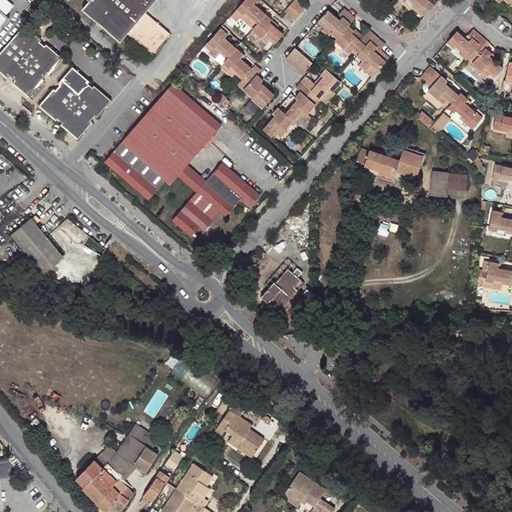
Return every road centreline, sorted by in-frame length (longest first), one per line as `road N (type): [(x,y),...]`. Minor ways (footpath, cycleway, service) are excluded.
road 1 (tertiary): [(214,305),(453,511)]
road 2 (residential): [(213,281),(414,53)]
road 3 (tertiary): [(14,133),(22,149),(185,294)]
road 4 (tertiary): [(200,277),(14,133)]
road 5 (unknown): [(319,395),(235,511)]
